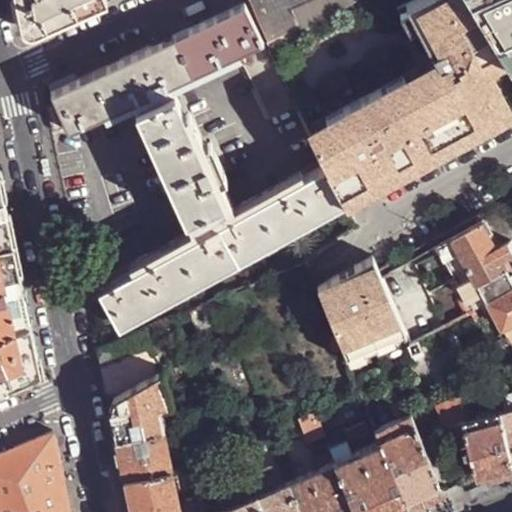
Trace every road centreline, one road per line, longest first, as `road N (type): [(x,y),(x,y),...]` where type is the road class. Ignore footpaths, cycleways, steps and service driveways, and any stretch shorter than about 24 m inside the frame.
road 1 (residential): [(73,391),(7,75)]
road 2 (residential): [(180,0),(7,75)]
road 3 (residential): [(100,511),(73,391)]
road 4 (residential): [(404,202),(511,149)]
